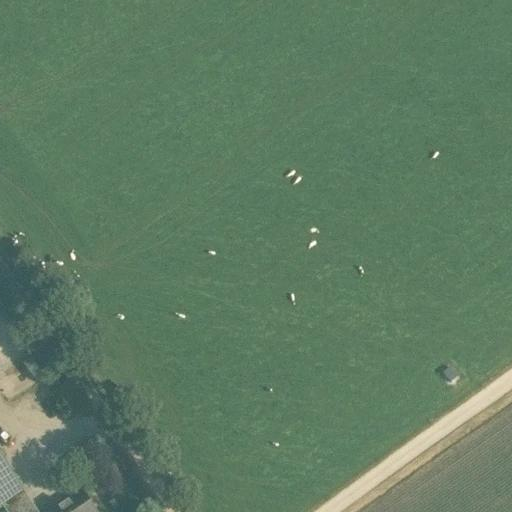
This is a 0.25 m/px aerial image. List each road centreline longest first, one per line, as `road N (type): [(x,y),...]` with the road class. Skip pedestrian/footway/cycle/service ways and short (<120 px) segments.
road 1 (track): [(325,511),(511,375)]
road 2 (track): [(120,429),(0,252)]
